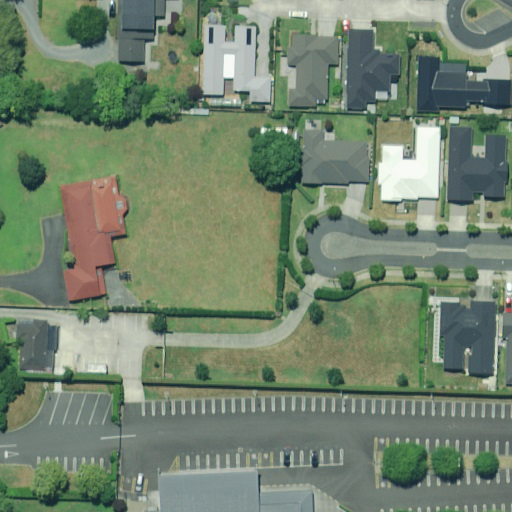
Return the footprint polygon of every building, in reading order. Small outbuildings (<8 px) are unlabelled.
[(166,0),(120,0),(119,60),(144,61),(145,39),(154,40),(154,29),(154,16),(166,16),(166,0)] [(257,27),(237,26),(236,43),(226,42),(227,26),(206,25),(203,93),(224,94),(225,54),(236,54),(235,90),(252,90),(251,100),(272,101),(273,78),(255,77),(257,27)] [(400,74),(401,55),(379,55),(380,47),(375,47),(376,27),(348,27),(346,107),(368,108),(368,101),(378,101),(378,93),(391,93),(392,74),(400,74)] [(341,37),(293,33),(292,47),(286,46),(285,65),(298,66),(296,89),(288,89),(287,105),(318,107),(318,96),(328,96),(330,63),(339,64),(341,37)] [(442,70),(442,56),(418,55),(416,111),(439,112),(440,106),(469,107),(470,102),(481,102),(481,107),(511,108),(511,94),(511,79),(471,79),(471,71),(442,70)] [(289,129),(263,127),(262,137),(288,139),(289,129)] [(440,198),(441,128),(418,127),(418,160),(404,160),(405,145),(384,145),(383,162),(381,162),(380,184),(383,184),(382,199),(401,200),(401,197),(440,198)] [(507,160),(507,135),(486,135),(485,157),(471,157),(472,127),(449,127),(447,200),(471,201),(471,193),(482,193),(482,199),(502,199),(502,182),(511,182),(511,160),(507,160)] [(304,146),(300,146),(301,168),(303,168),(304,182),(369,182),(369,141),(324,142),(324,130),(304,130),(304,146)] [(79,266),(61,269),(67,302),(108,297),(105,270),(123,266),(117,241),(128,241),(115,176),(63,186),(79,266)] [(493,375),(496,302),(472,301),(472,304),(441,303),(440,336),(444,336),(443,369),(463,369),(465,369),(465,374),(493,375)] [(511,313),(504,313),(503,338),(508,338),(506,383),(511,383),(511,313)] [(49,352),(51,319),(32,319),(32,323),(18,322),(17,341),(21,341),(20,369),(49,370),(49,352)] [(311,511),(311,487),(258,487),(258,472),(160,473),(160,491),(160,509),(144,509),(143,511),(311,511)]
